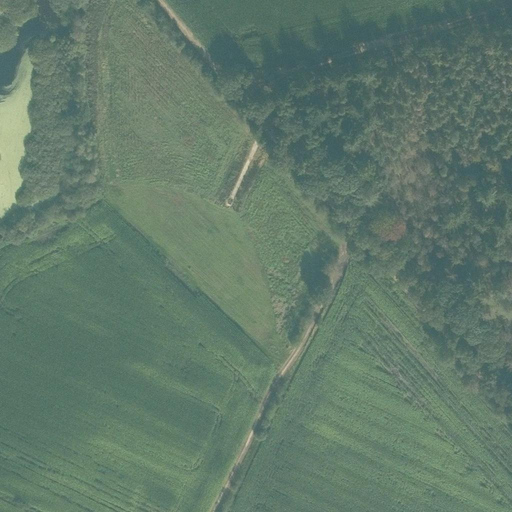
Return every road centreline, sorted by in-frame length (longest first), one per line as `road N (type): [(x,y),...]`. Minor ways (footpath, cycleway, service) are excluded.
road 1 (track): [(352,229),(215,511)]
road 2 (track): [(240,99),(278,73),(511,21)]
road 3 (track): [(352,229),(511,411)]
road 4 (track): [(240,99),(352,229)]
road 5 (track): [(153,0),(240,99)]
